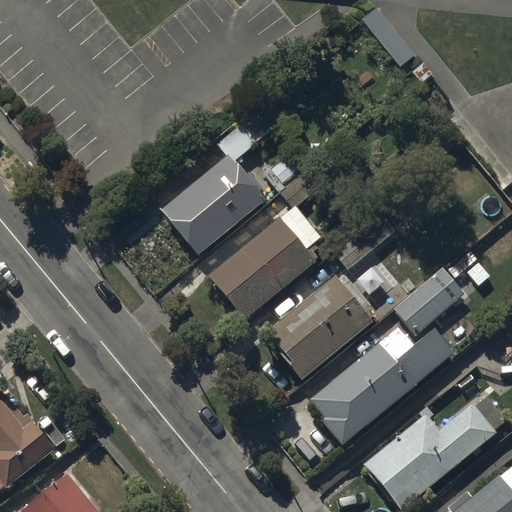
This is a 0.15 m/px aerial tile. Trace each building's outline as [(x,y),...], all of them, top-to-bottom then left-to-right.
[(345,98),(325,115),(343,136),(363,119),(345,98)] [(160,210),(197,253),(263,196),(225,153),(160,210)] [(275,214),(204,274),(242,319),(313,260),(275,214)] [(394,230),(381,214),(333,252),(346,268),(394,230)] [(433,272),(391,307),(414,334),(456,300),(433,272)] [(371,318),(334,274),(267,330),(285,351),(281,355),(300,378),(371,318)] [(378,341),(308,398),(322,416),(319,418),(340,443),(454,352),(433,326),(392,359),(378,341)] [(421,415),(363,462),(399,507),(495,431),(493,429),(505,420),(486,396),(474,406),(470,402),(437,428),(429,418),(433,414),(426,405),(418,411),(421,415)] [(0,399),(0,486),(3,484),(6,487),(54,447),(26,412),(22,415),(7,397),(2,401),(0,399)] [(98,511),(66,471),(14,511),(98,511)] [(511,511),(511,489),(498,473),(470,495),(466,490),(446,506),(449,511),(448,511),(511,511)]
